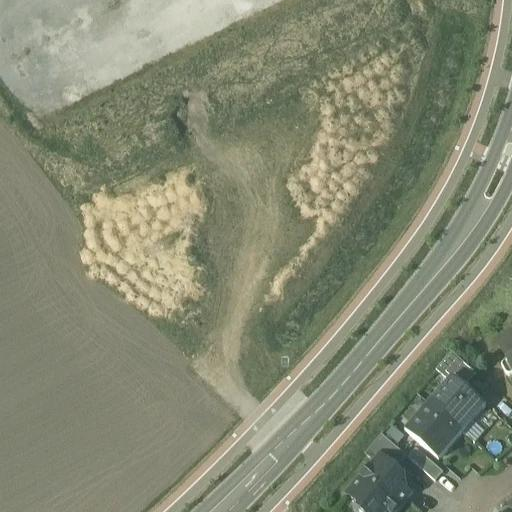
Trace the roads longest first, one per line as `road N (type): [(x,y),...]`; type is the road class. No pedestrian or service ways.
road 1 (tertiary): [(297,434),(458,247),(511,158)]
road 2 (unclassified): [(297,434),(206,353)]
